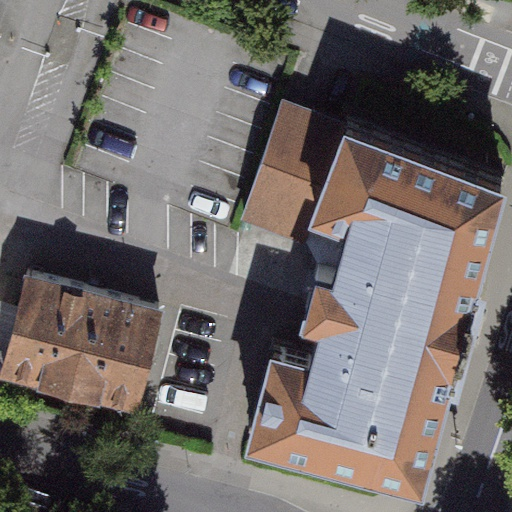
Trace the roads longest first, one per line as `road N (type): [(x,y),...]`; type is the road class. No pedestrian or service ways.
road 1 (residential): [(299,0),(511,80)]
road 2 (residential): [(206,511),(0,464)]
